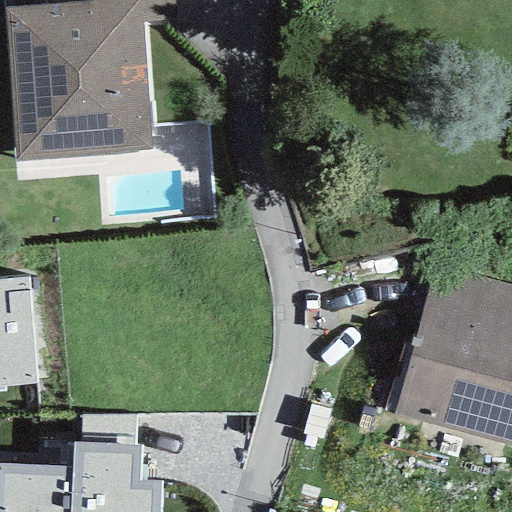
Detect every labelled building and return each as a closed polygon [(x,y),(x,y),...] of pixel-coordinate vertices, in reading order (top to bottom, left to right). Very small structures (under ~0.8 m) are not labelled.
[(15,163),(151,151),(143,25),(140,0),(107,0),(93,1),(46,5),(46,0),(3,0),(3,9),(15,163)] [(92,0),(93,1),(107,0),(140,0),(143,25),(175,22),(173,0),(92,0)] [(511,283),(437,262),(424,307),(511,332),(511,283)] [(0,392),(5,392),(5,388),(36,385),(27,279),(0,280),(0,392)] [(511,332),(424,307),(394,414),(511,447),(511,332)] [(81,444),(133,446),(135,416),(82,416),(81,444)] [(159,511),(162,482),(139,480),(140,446),(133,446),(81,444),(73,444),(71,468),(69,511),(159,511)] [(69,511),(71,468),(0,464),(0,511),(69,511)]
